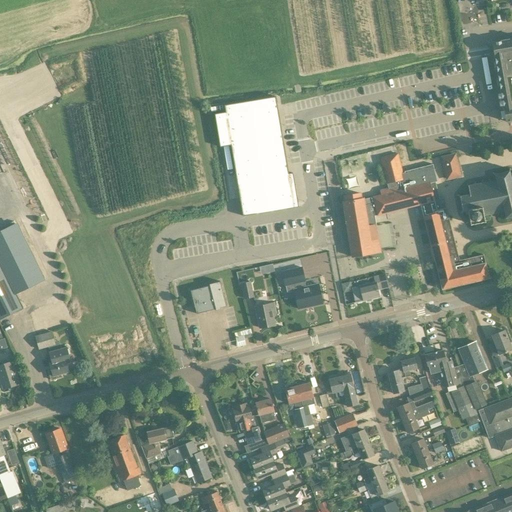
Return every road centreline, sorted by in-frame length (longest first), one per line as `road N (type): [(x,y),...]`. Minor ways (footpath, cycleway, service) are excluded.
road 1 (unclassified): [(0,422),(190,371)]
road 2 (residential): [(416,511),(382,428),(357,330)]
road 3 (residential): [(190,371),(357,330)]
road 4 (residential): [(357,330),(510,288)]
road 5 (residential): [(246,511),(190,371)]
